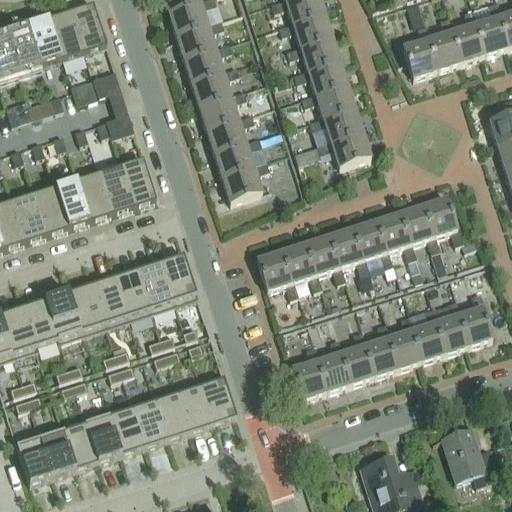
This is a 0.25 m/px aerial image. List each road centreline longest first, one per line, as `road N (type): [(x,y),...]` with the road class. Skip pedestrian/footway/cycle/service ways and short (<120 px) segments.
road 1 (residential): [(271,461),(511,383)]
road 2 (residential): [(194,224),(271,461)]
road 3 (residential): [(120,0),(194,224)]
road 4 (residential): [(0,284),(194,224)]
road 5 (residential): [(271,461),(123,511)]
